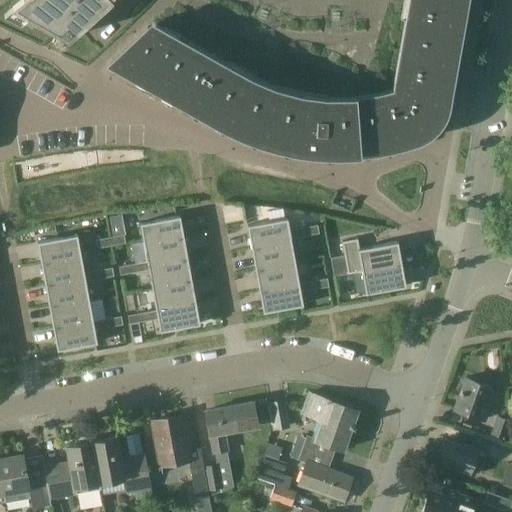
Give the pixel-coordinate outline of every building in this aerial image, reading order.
[(21,0),(12,8),(28,17),(67,39),(75,33),(84,25),(87,22),(96,14),(99,11),(108,3),(111,0),(110,0),(21,0)] [(449,89),(464,0),(414,0),(401,80),(449,89)] [(147,27),(109,62),(206,116),(213,119),(212,119),(221,124),(231,129),(240,133),(249,137),(259,141),(269,144),(279,146),(289,148),(290,149),(291,149),(300,101),(301,94),(293,92),(286,91),(281,89),(275,87),(269,85),(263,83),(257,80),(252,77),(227,64),(188,42),(174,34),(171,40),(150,28),(148,27),(147,27)] [(300,101),(291,149),(308,152),(326,153),(336,153),(345,153),(355,153),(365,152),(374,150),(384,149),(394,147),(403,144),(403,143),(410,141),(411,142),(418,139),(424,136),(429,133),(434,128),(438,123),(442,118),(444,111),(446,104),(449,89),(401,80),(399,93),(389,97),(378,100),(369,101),(359,102),(349,103),(339,104),(329,103),(320,103),(310,102),(300,101)] [(144,245),(184,238),(180,216),(139,223),(144,245)] [(251,248),(291,240),(291,239),(289,230),(287,218),(247,225),(251,248)] [(317,225),(303,228),(305,236),(319,234),(317,225)] [(305,236),(303,228),(289,230),(291,239),(305,236)] [(124,235),(110,237),(111,246),(125,243),(124,235)] [(76,236),(36,243),(40,266),(80,258),(80,257),(76,236)] [(97,248),(111,246),(110,237),(96,240),(97,248)] [(144,245),(147,261),(148,266),(187,259),(184,238),(144,245)] [(341,242),(344,255),(346,264),(347,274),(361,271),(401,264),(397,242),(359,249),(357,239),(341,242)] [(255,269),(295,261),(291,240),(251,248),(255,269)] [(344,255),(330,258),(332,267),(346,264),(344,255)] [(44,286),(84,279),(83,274),(80,258),(40,266),(44,286)] [(148,268),(148,266),(147,261),(133,264),(134,273),(148,270),(148,268)] [(148,270),(151,289),(191,282),(188,261),(148,268),(148,270)] [(258,292),(298,285),(294,264),(294,263),(254,271),(258,292)] [(120,275),(134,273),(133,264),(118,267),(120,275)] [(346,264),(332,267),(333,276),(347,274),(346,264)] [(405,288),(401,266),(361,273),(365,296),(405,288)] [(98,270),(100,279),(114,276),(112,268),(98,270)] [(86,281),(100,279),(98,270),(84,273),(85,278),(86,281)] [(88,301),(85,283),(84,279),(44,286),(48,308),(88,301)] [(329,289),(327,279),(313,282),(314,291),(329,289)] [(152,290),(155,310),(195,303),(191,282),(151,289),(152,290)] [(300,294),(314,291),(313,282),(298,285),(300,294)] [(262,314),(302,307),(300,294),(298,285),(258,292),(262,314)] [(52,329),(92,322),(88,301),(48,308),(52,329)] [(199,325),(195,303),(155,310),(155,311),(157,320),(159,333),(199,325)] [(141,313),(142,323),(157,320),(155,311),(141,313)] [(141,313),(126,316),(128,326),(142,323),(141,313)] [(108,329),(123,327),(121,317),(106,320),(108,329)] [(106,320),(92,322),(94,332),(108,329),(106,320)] [(96,344),(94,332),(92,322),(52,329),(56,352),(96,344)] [(465,379),(454,411),(483,421),(490,403),(498,406),(503,392),(478,383),(477,380),(471,378),(469,380),(465,379)] [(302,448),(331,459),(335,448),(343,451),(343,450),(342,450),(349,431),(352,433),(354,426),(351,425),(355,413),(356,414),(356,413),(328,403),(329,401),(309,393),(301,415),(302,415),(303,411),(322,418),(315,439),(306,436),(302,448)] [(234,406),(204,411),(209,435),(213,454),(214,453),(216,465),(220,489),(221,492),(233,486),(226,451),(223,432),(238,430),(259,426),(255,402),(234,406)] [(181,415),(151,421),(160,466),(190,461),(181,415)] [(498,418),(492,435),(503,439),(506,430),(509,422),(498,418)] [(116,438),(92,442),(99,483),(123,478),(126,494),(152,489),(145,453),(119,458),(116,438)] [(439,452),(437,459),(439,462),(438,464),(469,475),(470,471),(479,475),(485,457),(476,454),(478,450),(462,444),(462,447),(446,441),(442,451),(439,452)] [(69,463),(44,467),(50,499),(79,493),(81,504),(85,507),(99,505),(102,500),(100,489),(99,483),(92,442),(66,447),(69,463)] [(331,459),(302,448),(297,460),(306,463),(298,485),(342,501),(351,479),(335,473),(334,475),(326,473),(331,459)] [(0,459),(0,478),(3,494),(4,502),(30,497),(32,510),(51,506),(46,478),(40,479),(28,482),(23,455),(0,459)] [(261,458),(254,478),(277,486),(284,466),(261,458)] [(216,465),(205,467),(209,491),(220,489),(216,465)] [(203,471),(190,473),(195,501),(208,498),(203,471)] [(274,487),(269,499),(290,507),(295,494),(274,487)] [(423,507),(435,511),(475,511),(479,502),(445,490),(444,495),(429,490),(428,491),(424,490),(419,505),(423,506),(423,507)] [(511,501),(487,493),(483,504),(502,511),(510,509),(511,504),(511,501)]
